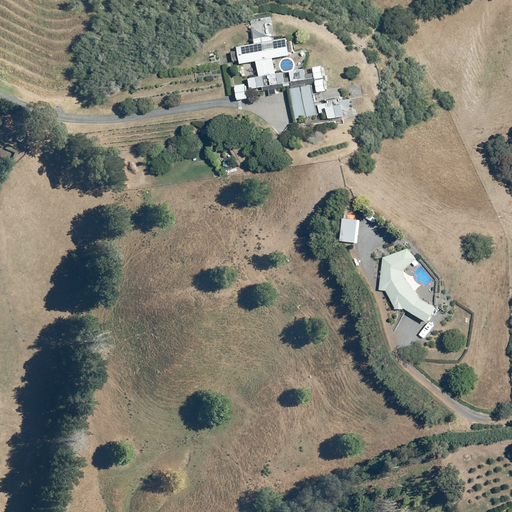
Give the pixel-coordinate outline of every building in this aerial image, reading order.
[(266,86),(267,96),(278,95),(276,85),(315,79),(317,93),(327,91),(323,65),(276,73),(274,59),(290,56),(287,39),(274,41),(273,36),(254,39),(255,44),(237,47),(239,64),(257,62),(259,77),(248,79),(249,82),(236,85),(238,101),(260,98),(258,87),(266,86)] [(316,114),(311,84),(290,88),(295,118),(316,114)] [(349,99),(318,103),(319,113),(327,112),(328,119),(343,117),(342,109),(351,108),(349,99)] [(359,217),(344,216),(342,240),(357,241),(359,217)] [(403,270),(403,268),(411,262),(415,268),(421,263),(405,240),(382,256),(380,288),(385,289),(395,307),(406,308),(426,322),(437,307),(413,291),(403,270)] [(511,511),(511,503),(492,511),(511,511)]
